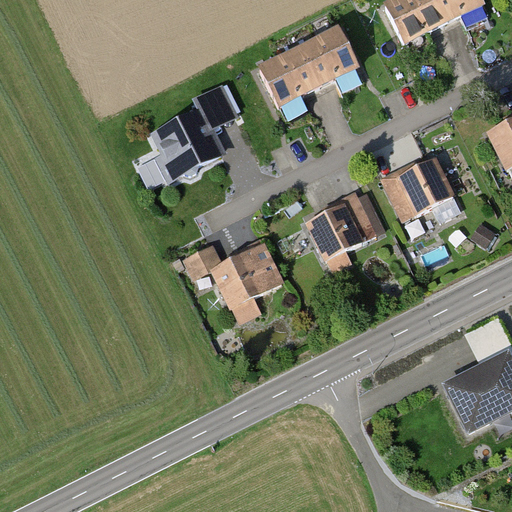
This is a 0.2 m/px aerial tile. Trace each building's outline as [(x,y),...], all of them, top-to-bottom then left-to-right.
[(428,0),(422,0),(388,18),(408,55),(447,35),(428,0)] [(477,0),(428,0),(447,35),(485,15),(477,0)] [(340,37),(300,57),(321,100),(362,80),(340,37)] [(300,57),(259,77),(280,120),(321,100),(300,57)] [(153,142),(175,190),(228,165),(205,118),(153,142)] [(511,129),(490,140),(509,182),(511,180),(511,129)] [(438,166),(387,189),(403,224),(454,201),(438,166)] [(349,212),(308,231),(327,272),(368,253),(349,212)] [(196,283),(227,266),(215,246),(185,263),(196,283)] [(265,252),(212,277),(231,316),(284,292),(265,252)] [(511,356),(442,389),(466,441),(511,418),(511,356)]
